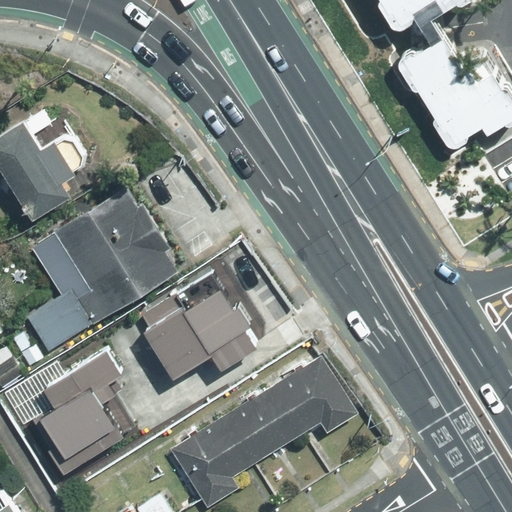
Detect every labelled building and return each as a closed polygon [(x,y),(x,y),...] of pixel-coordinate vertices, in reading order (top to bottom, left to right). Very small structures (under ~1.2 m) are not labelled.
[(367,0),(388,33),(405,22),(416,41),(406,47),(404,43),(385,54),(407,89),(412,86),(430,115),(426,118),(444,146),(460,137),(457,132),(473,122),(478,129),(499,116),(502,121),(511,114),(511,102),(499,82),(493,85),(484,71),(469,80),(429,17),(447,5),(450,9),(464,0),(367,0)] [(51,210),(92,185),(42,105),(0,131),(0,180),(24,166),(51,210)] [(34,315),(54,347),(194,263),(140,175),(59,224),(92,279),(34,315)] [(143,314),(174,365),(210,344),(219,359),(258,335),(252,325),(264,318),(230,262),(143,314)] [(14,340),(0,348),(0,368),(4,375),(27,361),(14,340)] [(30,418),(60,468),(126,428),(105,395),(131,380),(109,343),(36,387),(48,407),(30,418)] [(357,409),(322,351),(181,437),(216,494),(357,409)] [(113,511),(179,511),(164,487),(140,502),(136,498),(113,511)] [(44,511),(36,498),(11,511),(44,511)]
